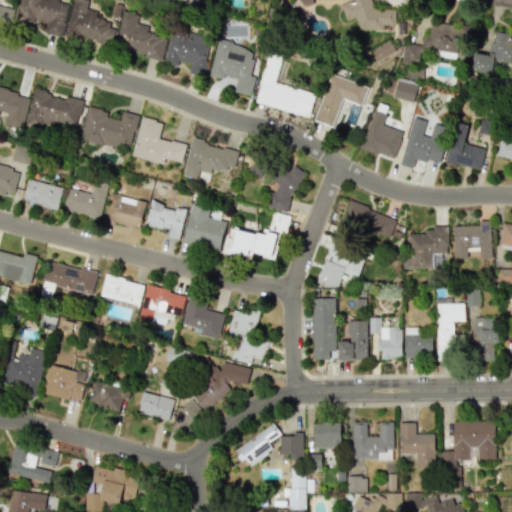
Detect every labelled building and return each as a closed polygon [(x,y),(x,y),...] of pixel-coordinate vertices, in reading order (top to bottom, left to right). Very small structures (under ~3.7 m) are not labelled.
[(0,0),(0,21),(10,24),(13,9),(0,5),(0,0)] [(68,3),(58,2),(58,0),(17,0),(14,19),(33,23),(34,19),(46,22),(43,33),(61,36),(68,3)] [(88,0),(72,0),(65,35),(111,45),(116,24),(95,20),(97,11),(86,9),(88,0)] [(344,0),(345,3),(343,3),(343,19),(357,19),(357,30),(383,30),(383,25),(394,25),(394,9),(368,9),(367,0),(344,0)] [(160,59),(167,30),(139,23),(141,14),(123,10),(114,48),(160,59)] [(164,63),(177,65),(178,61),(190,63),(188,71),(202,74),(211,37),(171,28),(164,63)] [(470,70),(491,73),(493,60),(511,62),(511,34),(492,32),(489,55),(473,52),(470,70)] [(377,61),(394,50),(388,39),(370,50),(377,61)] [(209,75),(223,79),(224,76),(237,79),(234,92),(250,95),(260,50),(216,41),(209,75)] [(254,103),(308,117),(315,93),(275,82),(282,56),(268,52),(254,103)] [(332,127),(341,99),(361,105),(367,86),(329,74),(314,121),(332,127)] [(413,101),(415,84),(395,82),(393,98),(413,101)] [(0,111),(7,113),(4,124),(22,128),(29,94),(0,88),(0,111)] [(26,125),(41,128),(42,123),(52,125),(53,122),(77,126),(82,99),(65,96),(32,90),(26,125)] [(129,150),(137,114),(121,111),(119,119),(106,116),(108,111),(87,106),(79,139),(129,150)] [(360,148),(393,159),(402,131),(382,125),(385,114),(372,110),(360,148)] [(399,165),(412,168),(414,158),(438,163),(446,130),(425,124),(426,120),(411,116),(399,165)] [(131,156),(163,164),(164,159),(181,162),(185,144),(158,138),(162,122),(140,117),(131,156)] [(445,162),(479,170),(484,149),(463,144),(468,125),(454,122),(445,162)] [(196,179),(198,171),(210,174),(211,167),(233,172),(238,149),(190,139),(182,176),(196,179)] [(496,156),(511,159),(511,142),(499,140),(496,156)] [(284,213),(302,174),(269,160),(264,171),(257,169),(260,163),(253,160),(249,170),(277,182),(267,205),(284,213)] [(0,193),(13,196),(19,170),(0,165),(0,193)] [(22,200),(56,210),(62,187),(28,178),(22,200)] [(106,186),(93,183),(91,193),(67,187),(62,210),(99,218),(106,186)] [(103,221),(140,228),(145,200),(108,194),(103,221)] [(178,240),(185,210),(149,201),(144,225),(168,231),(166,237),(178,240)] [(340,222),(389,240),(396,219),(348,201),(340,222)] [(182,242),(219,250),(225,221),(209,217),(210,209),(190,205),(182,242)] [(289,215),(272,212),(268,233),(235,227),(231,252),(247,255),(247,252),(274,257),(278,233),(286,235),(289,215)] [(511,250),(511,222),(502,221),(498,248),(511,250)] [(452,225),(453,259),(467,258),(466,249),(479,248),(479,259),(492,258),(490,223),(452,225)] [(404,233),(404,269),(432,269),(432,253),(447,253),(448,227),(424,227),(424,233),(404,233)] [(317,282),(337,288),(342,273),(357,278),(363,258),(339,251),(341,242),(331,239),(317,282)] [(36,256),(23,253),(22,256),(0,251),(0,276),(30,283),(36,256)] [(96,272),(47,261),(39,296),(51,298),(53,286),(91,294),(96,272)] [(511,268),(497,268),(496,283),(511,283),(511,268)] [(99,296),(138,305),(143,283),(104,274),(99,296)] [(138,319),(165,324),(167,316),(180,318),(185,293),(144,286),(138,319)] [(223,314),(205,309),(207,302),(187,297),(181,324),(200,329),(199,334),(217,339),(223,314)] [(335,340),(334,298),(311,298),(311,359),(328,359),(328,340),(335,340)] [(464,321),(464,303),(435,303),(437,360),(453,360),(452,321),(464,321)] [(257,313),(232,308),(226,340),(234,341),(230,359),(250,363),(251,357),(264,359),(267,341),(253,338),(257,313)] [(42,328),(54,327),(54,316),(41,318),(42,328)] [(401,358),(401,327),(380,327),(380,317),(369,317),(369,333),(377,333),(377,351),(380,351),(380,358),(401,358)] [(495,359),(496,318),(482,318),(482,325),(473,325),(473,359),(495,359)] [(337,341),(337,360),(367,359),(366,320),(347,321),(347,341),(337,341)] [(404,357),(431,357),(432,335),(421,334),(421,327),(404,327),(404,357)] [(29,348),(27,355),(13,353),(14,347),(8,345),(1,383),(36,389),(43,350),(29,348)] [(249,368),(222,362),(220,370),(201,366),(190,415),(201,418),(204,401),(224,405),(229,383),(245,386),(249,368)] [(40,392),(79,402),(83,384),(73,381),(75,371),(47,364),(40,392)] [(122,388),(91,383),(88,401),(96,402),(95,405),(119,409),(122,388)] [(167,420),(173,399),(141,391),(136,411),(167,420)] [(495,422),(453,421),(452,451),(443,450),(442,486),(458,487),(459,459),(469,460),(469,446),(476,446),(476,459),(494,459),(495,422)] [(392,422),(377,422),(378,436),(366,436),(366,422),(351,422),(352,460),(393,459),(392,422)] [(399,453),(415,453),(415,468),(434,468),(433,433),(415,433),(415,422),(398,423),(399,453)] [(340,423),(312,423),(313,447),(340,447),(340,423)] [(245,466),(272,450),(267,441),(279,435),(274,425),(234,447),(245,466)] [(302,434),(279,434),(279,454),(289,454),(289,460),(302,460),(302,434)] [(6,473),(48,482),(50,471),(34,467),(35,461),(54,465),(57,452),(13,442),(6,473)] [(83,510),(95,511),(98,511),(101,500),(131,506),(138,474),(94,465),(91,482),(101,484),(99,494),(86,492),(83,510)] [(290,488),(285,488),(286,510),(304,509),(303,467),(289,467),(290,488)] [(366,492),(365,475),(346,476),(347,492),(366,492)] [(46,494),(10,488),(6,511),(26,511),(28,508),(44,510),(46,494)] [(400,506),(400,493),(387,493),(386,506),(400,506)] [(461,511),(457,495),(443,498),(443,500),(433,502),(432,497),(425,498),(427,511),(461,511)] [(377,511),(382,502),(369,496),(367,500),(358,496),(350,511),(377,511)]
